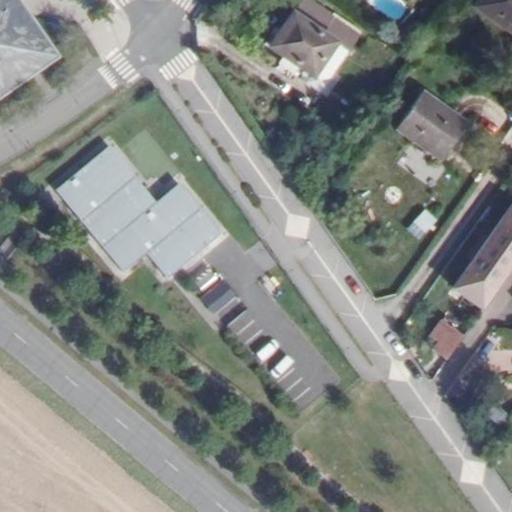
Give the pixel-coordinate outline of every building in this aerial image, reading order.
[(0,0),(0,93),(55,57),(21,6),(0,2),(0,0)] [(355,32),(306,0),(300,0),(269,47),(310,75),(332,42),(343,50),(355,32)] [(396,19),(406,5),(398,0),(373,0),(372,3),(396,19)] [(511,0),(478,0),(474,7),(502,27),(504,24),(511,29),(511,0)] [(343,50),(332,42),(310,75),(322,82),(343,50)] [(394,129),(440,161),(467,122),(421,89),(394,129)] [(154,201),(107,145),(53,190),(120,272),(142,254),(163,279),(219,233),(177,182),(154,201)] [(423,233),(434,219),(421,209),(411,223),(423,233)] [(474,254),(462,271),(463,272),(487,289),(490,291),(511,260),(511,231),(508,229),(511,223),(511,216),(506,212),(498,222),(487,237),(483,234),(470,251),(474,254)] [(487,289),(463,272),(456,283),(479,300),(487,289)] [(198,298),(213,314),(233,295),(218,279),(198,298)] [(429,336),(438,343),(433,350),(445,360),(462,336),(441,321),(429,336)] [(299,411),(316,396),(293,370),(276,385),(299,411)]
